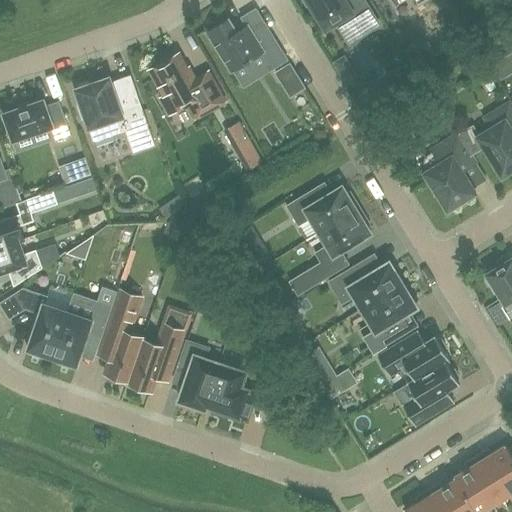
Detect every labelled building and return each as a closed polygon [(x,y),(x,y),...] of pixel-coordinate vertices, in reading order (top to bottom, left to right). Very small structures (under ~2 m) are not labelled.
[(302,0),(307,7),(310,5),(326,30),(337,23),(341,30),(370,13),(378,26),(379,25),(363,0),(352,0),(302,0)] [(228,20),(207,33),(231,71),(262,52),(273,69),(287,60),(265,24),(251,32),(247,26),(237,33),(228,20)] [(159,64),(149,69),(164,96),(160,98),(170,115),(188,104),(196,119),(226,102),(209,71),(193,80),(178,53),(174,56),(169,54),(161,59),(159,64)] [(511,67),(505,56),(490,66),(499,80),(511,71),(511,67)] [(344,57),(334,63),(347,84),(357,78),(344,57)] [(299,79),(290,64),(275,73),(284,88),(299,79)] [(79,88),(76,89),(80,103),(77,104),(82,120),(86,119),(89,128),(107,122),(112,136),(126,131),(134,152),(154,145),(140,103),(121,110),(109,78),(91,84),(90,80),(77,84),(79,88)] [(43,100),(4,114),(13,141),(51,128),(56,141),(71,136),(61,107),(47,112),(43,100)] [(480,137),(480,138),(486,148),(503,175),(511,169),(511,106),(510,102),(485,118),(492,130),(480,137)] [(224,130),(236,151),(248,172),(264,163),(252,142),(240,121),(224,130)] [(474,193),(472,190),(464,176),(465,176),(466,171),(465,170),(476,163),(458,133),(432,150),(433,153),(426,158),(424,165),(429,173),(427,174),(432,183),(429,185),(436,197),(440,195),(448,209),(474,193)] [(10,168),(4,170),(0,158),(0,181),(13,176),(10,168)] [(87,159),(65,164),(69,180),(91,175),(87,159)] [(312,191),(312,190),(286,206),(299,226),(311,219),(319,232),(360,207),(350,191),(347,194),(342,186),(314,203),(308,194),(312,191)] [(0,247),(19,241),(24,239),(19,226),(34,221),(31,213),(58,204),(53,191),(17,204),(20,214),(0,221),(0,247)] [(319,232),(327,245),(315,253),(322,263),(371,233),(366,226),(370,224),(360,207),(319,232)] [(272,258),(252,225),(233,236),(253,269),(272,258)] [(94,234),(66,252),(86,259),(94,234)] [(14,286),(42,268),(36,250),(24,254),(19,241),(0,247),(0,273),(8,270),(14,286)] [(511,258),(487,274),(489,278),(486,280),(495,294),(498,292),(506,304),(511,300),(511,258)] [(365,276),(358,264),(329,282),(342,303),(354,296),(362,309),(404,284),(399,277),(402,275),(395,263),(392,265),(389,261),(365,276)] [(325,279),(317,265),(290,281),(298,295),(325,279)] [(362,309),(371,324),(361,330),(374,353),(400,337),(392,323),(418,308),(415,304),(418,302),(411,290),(408,292),(404,284),(362,309)] [(47,297),(23,288),(0,303),(10,319),(28,307),(40,311),(27,349),(31,351),(30,354),(43,358),(44,355),(52,358),(74,293),(67,312),(45,304),(47,297)] [(99,355),(110,358),(105,373),(108,374),(107,377),(119,382),(121,378),(128,381),(143,337),(130,333),(142,297),(120,290),(99,355)] [(75,293),(74,293),(52,358),(61,361),(59,364),(72,368),(73,365),(77,366),(87,338),(100,342),(112,306),(111,306),(109,311),(96,307),(92,320),(69,312),(75,293)] [(143,337),(128,381),(127,383),(136,386),(135,389),(148,393),(149,390),(152,391),(157,376),(168,380),(190,316),(189,315),(183,330),(163,324),(157,344),(144,340),(144,338),(143,337)] [(419,331),(406,339),(378,356),(390,376),(400,370),(408,384),(449,359),(445,351),(446,347),(441,339),(437,338),(436,336),(425,342),(419,331)] [(208,348),(187,341),(179,366),(190,369),(179,401),(182,402),(180,405),(194,410),(195,406),(204,409),(207,403),(220,364),(205,359),(208,348)] [(408,384),(417,397),(403,406),(415,425),(454,402),(448,391),(460,383),(458,381),(459,377),(455,369),(450,368),(447,362),(450,360),(449,359),(408,384)] [(245,373),(220,364),(207,403),(231,411),(230,414),(247,419),(255,393),(240,388),(245,373)] [(269,385),(261,409),(272,413),(280,389),(269,385)] [(511,454),(508,448),(505,444),(492,453),(489,448),(477,455),(504,499),(511,493),(511,454)] [(494,505),(504,499),(477,455),(465,463),(467,467),(454,476),(455,478),(477,511),(494,511),(498,510),(494,505)] [(477,511),(455,478),(442,486),(439,481),(427,489),(442,511),(477,511)] [(442,511),(427,489),(415,496),(418,501),(404,509),(405,511),(442,511)]
